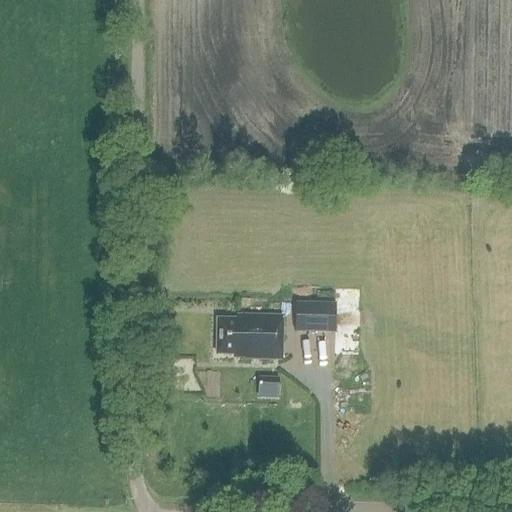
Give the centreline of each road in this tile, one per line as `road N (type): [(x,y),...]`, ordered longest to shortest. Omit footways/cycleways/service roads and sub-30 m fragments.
road 1 (unclassified): [(126,0),(131,442),(135,487),(150,511)]
road 2 (unclassified): [(195,511),(506,511)]
